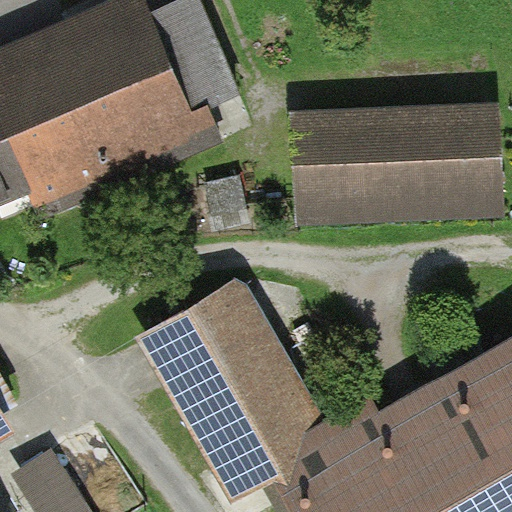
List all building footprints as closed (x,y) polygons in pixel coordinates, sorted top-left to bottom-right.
[(180,0),(157,10),(153,0),(121,0),(0,51),(0,205),(36,190),(48,218),(228,142),(219,122),(254,108),(207,0),(180,0)] [(503,102),(297,110),(302,224),(508,216),(503,102)] [(277,479),(296,511),(511,511),(511,333),(389,407),(378,390),(335,415),(249,271),(140,336),(239,502),(277,479)] [(0,442),(28,427),(0,379),(0,442)] [(17,468),(44,511),(101,511),(57,443),(17,468)] [(16,511),(0,483),(0,511),(16,511)]
